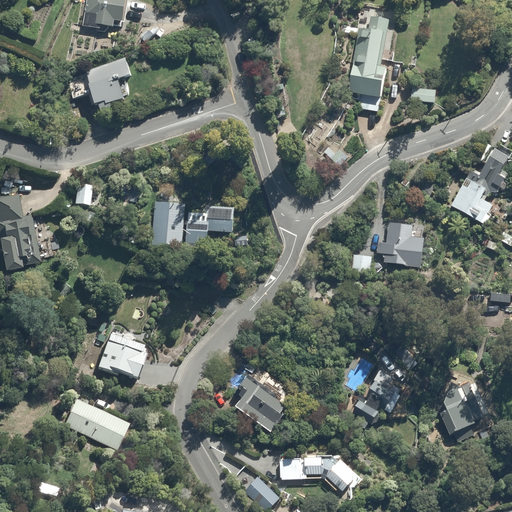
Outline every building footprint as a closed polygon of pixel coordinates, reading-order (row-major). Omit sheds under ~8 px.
[(87,0),(83,27),(99,30),(98,32),(106,33),(110,28),(115,29),(116,27),(122,28),(123,24),(125,24),(129,0),(87,0)] [(387,21),(373,18),(370,31),(361,29),(354,64),(356,65),(347,106),(379,113),(389,69),(382,67),(392,21),(387,20),(387,21)] [(135,78),(128,59),(69,78),(75,99),(94,93),(99,107),(102,106),(104,113),(115,109),(114,106),(128,101),(122,82),(135,78)] [(437,105),(437,91),(413,91),(412,104),(437,105)] [(511,156),(500,150),(498,154),(492,151),(486,163),(488,165),(482,176),(473,171),(453,208),(487,227),(493,216),(490,214),(494,206),(487,202),(492,194),(499,194),(509,176),(503,172),(510,160),(510,159),(511,156)] [(91,208),(93,188),(77,187),(75,207),(91,208)] [(20,196),(0,199),(0,247),(5,276),(25,273),(24,268),(41,265),(32,216),(24,217),(20,196)] [(188,206),(156,203),(153,246),(185,249),(186,227),(189,227),(187,245),(189,245),(189,248),(197,248),(197,245),(209,246),(210,237),(214,238),(215,232),(235,234),(236,210),(209,208),(208,214),(187,213),(188,206)] [(428,209),(427,203),(415,204),(415,213),(426,213),(426,209),(428,209)] [(413,245),(414,227),(389,226),(389,233),(386,232),(386,239),(388,240),(388,244),(380,244),(379,255),(384,256),(384,259),(386,259),(385,266),(411,267),(411,256),(416,256),(417,245),(413,245)] [(511,236),(504,232),(499,240),(511,247),(511,236)] [(373,258),(354,256),(352,273),(371,275),(373,258)] [(151,349),(110,335),(97,371),(118,378),(119,375),(139,382),(151,349)] [(413,342),(397,353),(411,372),(419,366),(416,361),(426,354),(422,349),(419,351),(413,342)] [(251,377),(241,391),(244,393),(241,397),(246,401),(239,409),(277,436),(289,420),(285,418),(298,400),(285,391),(287,388),(267,373),(260,383),(251,377)] [(396,381),(383,373),(376,383),(378,384),(368,400),(361,395),(351,411),(374,427),(382,414),(380,413),(383,409),(387,412),(392,404),(395,406),(403,393),(393,387),(396,381)] [(450,412),(443,415),(453,436),(456,435),(460,443),(475,436),(471,428),(478,425),(469,406),(472,404),(480,421),(485,419),(471,387),(465,390),(458,387),(451,390),(450,394),(451,397),(447,406),(450,412)] [(130,427),(77,401),(64,427),(117,453),(130,427)] [(323,480),(323,479),(338,493),(341,490),(345,494),(351,488),(352,489),(357,484),(358,485),(362,481),(343,463),(341,465),(334,459),(332,460),(283,461),(283,464),(282,464),(282,479),(283,479),(284,481),(304,481),(304,484),(318,483),(318,480),(323,480)] [(270,511),(282,500),(259,478),(245,493),(265,511),(270,511)]
